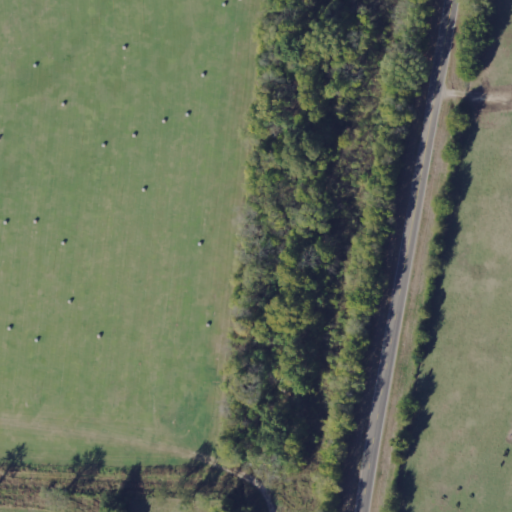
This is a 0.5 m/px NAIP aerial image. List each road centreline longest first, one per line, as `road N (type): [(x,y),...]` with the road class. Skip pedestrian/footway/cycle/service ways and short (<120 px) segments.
road 1 (tertiary): [(457,0),(366,511)]
road 2 (residential): [(367,507),(347,495),(0,479)]
